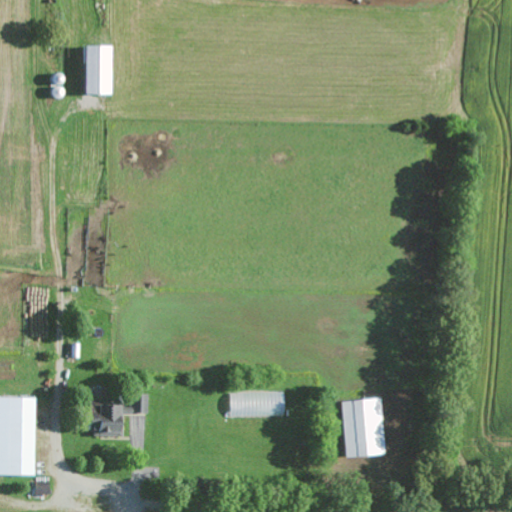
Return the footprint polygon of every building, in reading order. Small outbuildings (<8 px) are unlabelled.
[(74,45),(73,94),(105,94),(106,46),(74,45)] [(141,411),(142,392),(126,392),(126,411),(141,411)] [(0,474),(27,475),(28,396),(0,395),(0,474)] [(340,456),(379,452),(373,395),(334,400),(340,456)] [(115,403),(88,402),(87,415),(75,414),(74,427),(87,427),(87,434),(113,435),(115,403)] [(30,493),(43,492),(43,480),(29,480),(30,493)]
